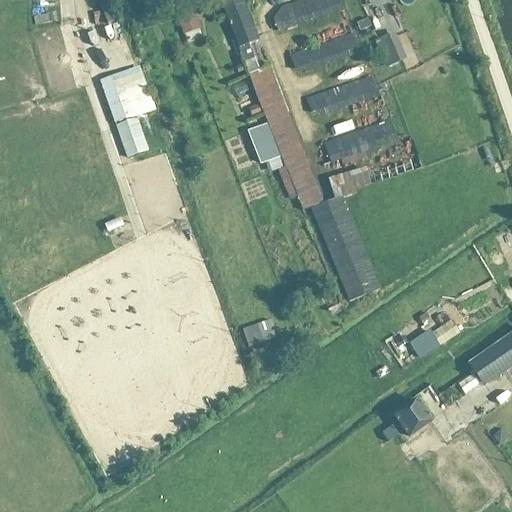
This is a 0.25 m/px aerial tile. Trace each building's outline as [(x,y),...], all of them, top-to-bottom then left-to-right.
[(192,0),(173,0),(176,19),(195,16),(192,0)] [(258,40),(242,0),(217,0),(237,48),(258,40)] [(342,10),(337,0),(300,0),(279,7),(272,18),(277,32),(342,10)] [(367,18),(356,23),(359,31),(370,26),(367,18)] [(359,54),(351,33),(287,55),(295,75),(359,54)] [(401,56),(392,37),(391,33),(375,40),(385,63),(401,56)] [(336,203),(327,183),(332,199),(322,202),(270,66),(257,70),(253,57),(242,61),(267,124),(275,144),(280,157),(302,210),(308,208),(347,302),(379,290),(342,200),(336,203)] [(126,158),(147,151),(135,119),(155,112),(152,102),(150,103),(138,66),(97,81),(113,125),(114,125),(126,158)] [(370,76),(305,98),(313,119),(379,96),(370,76)] [(397,140),(389,119),(322,143),(330,164),(340,160),(342,166),(365,159),(363,152),(397,140)] [(280,157),(275,144),(267,124),(247,131),(259,165),(280,157)] [(336,203),(342,200),(341,197),(355,194),(354,188),(369,183),(364,167),(326,179),(327,183),(336,203)] [(426,328),(435,341),(456,327),(447,314),(426,328)] [(241,329),(247,347),(276,337),(270,319),(241,329)] [(511,330),(466,361),(480,381),(511,359),(511,330)] [(407,439),(433,421),(416,398),(391,416),(407,439)]
